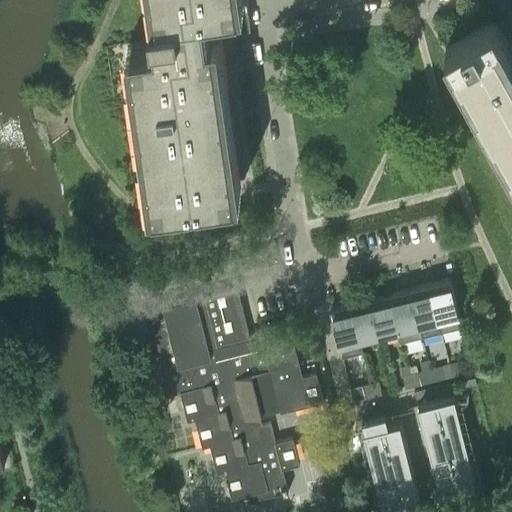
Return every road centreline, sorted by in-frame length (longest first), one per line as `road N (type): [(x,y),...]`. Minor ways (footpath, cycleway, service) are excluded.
road 1 (residential): [(313,0),(271,5),(302,270)]
road 2 (residential): [(302,270),(313,279),(439,254)]
